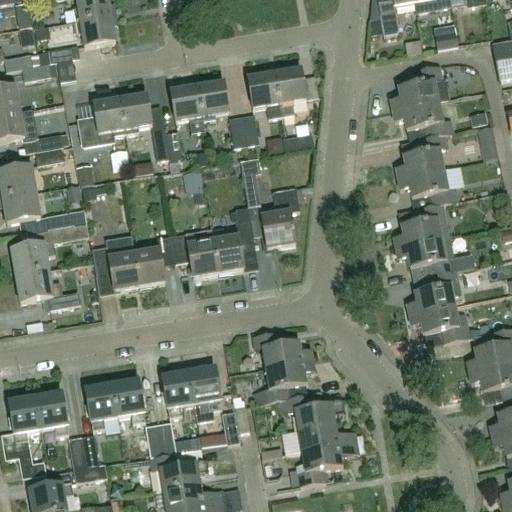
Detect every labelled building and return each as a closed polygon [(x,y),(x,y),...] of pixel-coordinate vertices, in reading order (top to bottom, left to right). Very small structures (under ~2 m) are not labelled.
[(19,0),(0,0),(0,8),(21,5),(19,0)] [(74,11),(77,25),(111,19),(107,0),(75,0),(78,10),(74,11)] [(415,9),(413,0),(376,0),(384,42),(395,40),(398,35),(394,13),(415,9)] [(413,0),(415,9),(416,16),(451,10),(448,0),(413,0)] [(448,0),(451,10),(465,7),(463,0),(448,0)] [(111,19),(77,25),(79,37),(82,36),(84,51),(116,45),(111,19)] [(22,36),(4,41),(10,61),(32,55),(36,69),(44,67),(38,46),(26,49),(22,36)] [(511,45),(492,50),(500,89),(511,86),(511,45)] [(80,62),(78,49),(49,54),(51,67),(80,62)] [(5,76),(21,74),(32,71),(30,59),(4,64),(2,53),(0,52),(0,64),(3,64),(5,76)] [(32,71),(21,74),(23,86),(50,81),(48,68),(32,71)] [(438,107),(434,87),(441,85),(438,71),(413,76),(416,90),(399,93),(401,103),(391,105),(393,116),(438,107)] [(274,78),(282,122),(295,120),(293,107),(307,105),(302,73),(274,78)] [(248,82),(254,114),(268,111),(270,124),(282,122),(274,78),(248,82)] [(224,86),(198,91),(204,126),(216,124),(215,120),(230,118),(224,86)] [(0,120),(21,117),(21,116),(17,91),(0,93),(0,120)] [(206,136),(204,126),(198,91),(171,95),(177,127),(190,124),(192,138),(206,136)] [(147,99),(121,104),(127,139),(139,137),(138,133),(152,130),(147,99)] [(115,145),(115,141),(127,139),(121,104),(94,108),(97,123),(81,126),(85,150),(115,145)] [(444,140),(445,141),(453,139),(450,126),(442,127),(438,107),(393,116),(395,127),(405,125),(407,134),(425,131),(427,144),(444,140)] [(21,117),(0,120),(0,145),(23,142),(24,147),(35,145),(37,157),(64,152),(61,139),(38,143),(33,114),(21,116),(21,117)] [(254,119),(241,121),(246,151),(259,149),(254,119)] [(241,121),(228,123),(233,153),(246,151),(241,121)] [(156,165),(168,164),(165,138),(165,136),(152,139),(156,165)] [(177,136),(165,138),(168,164),(169,168),(182,166),(177,136)] [(282,144),(284,156),(313,152),(311,139),(282,144)] [(399,184),(444,176),(440,155),(447,154),(445,141),(444,140),(427,144),(419,146),(421,157),(404,161),(406,171),(397,173),(399,184)] [(35,158),(37,170),(63,166),(61,153),(35,158)] [(0,176),(0,188),(3,203),(36,197),(31,171),(0,176)] [(433,212),(443,210),(457,207),(455,194),(448,195),(444,176),(399,184),(401,195),(410,193),(412,204),(415,215),(432,212),(433,212)] [(261,221),(267,254),(295,250),(289,217),(299,216),(296,194),(272,197),(276,219),(261,221)] [(39,236),(47,235),(86,229),(84,215),(40,223),(36,197),(3,203),(7,229),(37,224),(39,236)] [(397,253),(449,243),(443,210),(433,212),(432,212),(415,215),(401,218),(405,240),(395,242),(397,253)] [(213,245),(218,279),(243,275),(240,258),(254,255),(247,213),(237,214),(239,226),(235,226),(238,241),(226,243),(224,232),(210,234),(212,245),(213,245)] [(11,255),(16,281),(50,275),(47,262),(56,260),(54,248),(88,243),(86,229),(47,235),(49,249),(44,250),(44,249),(11,255)] [(172,241),(177,269),(190,266),(192,283),(218,279),(213,245),(212,245),(210,234),(172,241)] [(105,246),(106,251),(92,254),(97,281),(111,279),(113,296),(140,292),(134,258),(131,241),(105,246)] [(134,258),(140,292),(165,287),(162,271),(177,269),(172,241),(158,243),(159,254),(134,258)] [(431,282),(456,277),(449,243),(397,253),(399,264),(409,262),(411,273),(428,269),(431,282)] [(52,290),(50,275),(16,281),(20,308),(48,303),(50,314),(81,309),(79,297),(63,300),(61,288),(52,290)] [(458,289),(456,277),(431,282),(433,293),(416,296),(418,306),(408,308),(410,320),(456,311),(454,302),(460,301),(458,289)] [(511,283),(503,285),(505,298),(511,296),(511,283)] [(456,311),(410,320),(412,331),(422,329),(424,339),(442,336),(444,349),(469,344),(466,330),(464,320),(458,321),(456,311)] [(511,370),(511,357),(510,349),(511,348),(511,334),(490,340),(493,352),(475,355),(477,365),(467,367),(470,379),(511,370)] [(265,374),(313,367),(311,356),(303,357),(301,346),(281,349),(279,337),(253,341),(255,354),(262,353),(265,374)] [(258,408),(280,404),(307,400),(305,389),(308,389),(306,378),(315,377),(313,367),(265,374),(268,393),(256,395),(258,408)] [(511,404),(511,370),(470,379),(472,389),(482,387),(486,409),(511,404)] [(220,405),(221,405),(215,372),(189,376),(194,409),(197,427),(215,424),(214,415),(222,414),(220,405)] [(180,411),(194,409),(189,376),(162,381),(168,414),(168,413),(170,423),(182,421),(180,411)] [(139,385),(112,389),(118,422),(132,420),(133,429),(145,427),(144,418),(139,385)] [(104,425),(118,422),(112,389),(86,394),(91,427),(92,427),(93,436),(106,434),(104,425)] [(62,397),(36,402),(41,435),(55,432),(56,442),(68,440),(67,431),(67,430),(62,397)] [(311,400),(307,400),(280,404),(282,419),(296,417),(299,437),(338,431),(336,419),(345,418),(343,407),(313,412),(311,400)] [(27,437),(41,435),(36,402),(9,406),(14,438),(1,440),(5,465),(18,463),(21,484),(45,480),(43,467),(32,469),(27,437)] [(239,437),(251,435),(247,411),(235,413),(235,416),(239,437)] [(238,437),(239,437),(235,416),(221,419),(226,450),(239,448),(238,437)] [(493,444),(511,439),(511,417),(498,420),(500,430),(491,432),(493,444)] [(176,458),(171,427),(158,429),(163,460),(176,458)] [(151,462),(163,460),(158,429),(146,431),(151,462)] [(349,450),(351,460),(359,459),(356,437),(339,439),(338,431),(299,437),(302,457),(349,450)] [(511,439),(493,444),(495,453),(505,451),(507,462),(511,460),(511,439)] [(94,440),(81,442),(86,473),(99,470),(94,440)] [(81,442),(68,444),(74,475),(86,473),(81,442)] [(297,471),(299,479),(300,491),(326,487),(324,476),(345,472),(343,461),(351,460),(349,450),(302,457),(304,470),(297,471)] [(159,474),(163,495),(163,496),(202,489),(200,478),(209,476),(207,465),(177,470),(177,459),(150,463),(152,474),(159,474)] [(99,470),(86,473),(74,475),(76,488),(89,486),(107,483),(105,469),(99,470)] [(511,496),(502,499),(505,510),(511,508),(511,485),(510,486),(511,495),(511,496)] [(29,495),(31,511),(66,511),(64,502),(73,501),(71,488),(62,490),(62,489),(29,495)] [(193,511),(214,509),(214,511),(222,511),(220,495),(204,497),(202,489),(163,496),(165,511),(193,511)]
